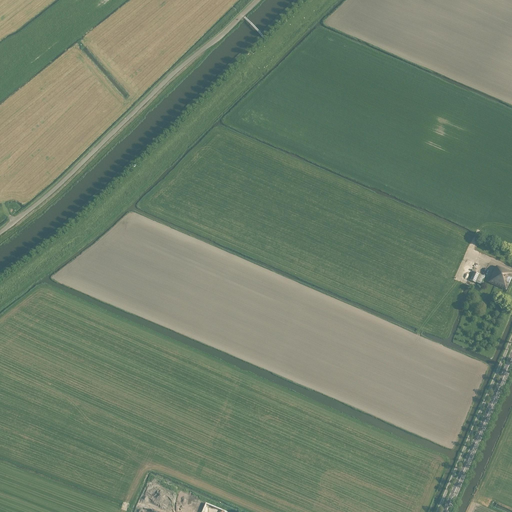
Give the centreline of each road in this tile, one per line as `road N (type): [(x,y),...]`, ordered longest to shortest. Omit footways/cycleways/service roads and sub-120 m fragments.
road 1 (unclassified): [(0,230),(254,0)]
road 2 (primary): [(444,511),(511,354)]
